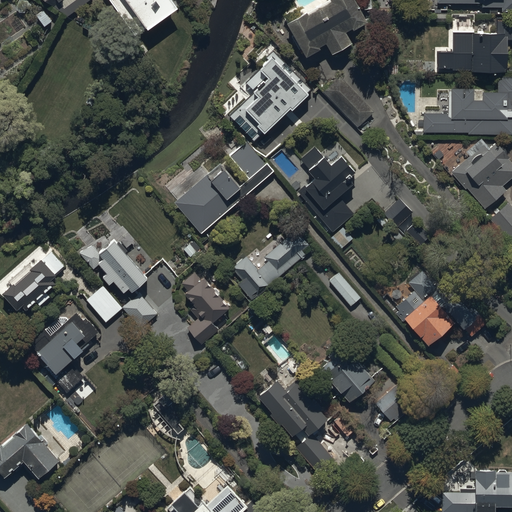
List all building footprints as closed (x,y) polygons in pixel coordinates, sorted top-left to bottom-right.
[(90,0),(44,0),(68,17),(90,0)] [(109,0),(133,32),(145,23),(147,27),(176,5),(172,0),(109,0)] [(368,18),(357,0),(326,0),(308,11),(306,8),(287,18),(307,53),(321,45),(320,44),(326,40),(331,49),(351,38),(346,29),(352,25),(353,27),(368,18)] [(511,0),(436,0),(481,1),(481,5),(501,5),(501,9),(511,9),(511,0)] [(495,28),(451,29),(451,35),(449,35),(450,48),(435,48),(436,69),(505,68),(504,37),(511,37),(511,17),(495,18),(495,28)] [(309,87),(271,48),(264,55),(266,57),(243,79),(253,89),(228,113),(253,139),(288,105),(290,107),(307,92),(305,90),(309,87)] [(511,73),(496,73),(496,90),(473,90),(473,86),(451,86),(451,111),(423,111),(423,130),(467,130),(467,132),(511,132),(511,112),(511,73)] [(373,110),(340,76),(324,91),(357,125),(373,110)] [(488,146),(480,136),(464,150),(469,155),(453,169),(484,206),(505,188),(502,184),(511,175),(511,163),(506,157),(508,155),(495,140),(488,146)] [(201,231),(275,169),(267,160),(265,161),(245,139),(229,153),(248,176),(240,183),(220,160),(174,199),(201,231)] [(347,177),(355,170),(340,154),(330,163),(313,144),(297,159),(313,177),(298,190),(332,229),(352,212),(337,195),(352,182),(347,177)] [(411,210),(397,196),(382,211),(396,225),(411,210)] [(511,232),(511,206),(507,201),(488,217),(506,237),(511,232)] [(118,234),(134,252),(144,244),(147,247),(155,240),(159,245),(157,248),(178,271),(199,252),(171,221),(163,228),(145,209),(118,234)] [(388,219),(383,213),(377,219),(382,225),(388,219)] [(414,219),(405,228),(419,243),(429,233),(414,219)] [(329,237),(339,249),(352,237),(342,226),(329,237)] [(251,298),(304,252),(301,249),(309,243),(296,227),(264,255),(268,260),(257,269),(245,255),(232,266),(243,279),(238,283),(251,298)] [(93,246),(79,253),(93,269),(99,264),(108,274),(103,278),(109,285),(113,282),(124,294),(129,290),(132,293),(149,279),(115,240),(99,253),(93,246)] [(29,264),(31,266),(15,281),(13,279),(1,290),(17,306),(22,302),(26,307),(35,298),(40,303),(49,294),(45,290),(55,281),(50,275),(61,265),(53,256),(47,262),(40,254),(29,264)] [(399,308),(396,312),(403,320),(407,317),(428,342),(454,319),(443,307),(446,305),(471,334),(486,321),(457,288),(447,297),(422,268),(408,281),(415,288),(396,305),(399,308)] [(229,305),(204,274),(201,277),(195,270),(182,282),(187,288),(185,291),(195,303),(190,307),(198,316),(187,325),(201,342),(219,327),(212,319),(229,305)] [(339,271),(329,279),(350,304),(360,296),(339,271)] [(100,282),(83,297),(104,321),(121,306),(100,282)] [(139,293),(123,307),(141,327),(157,314),(139,293)] [(43,364),(67,390),(83,375),(67,358),(79,347),(81,349),(90,342),(87,339),(98,329),(86,316),(84,318),(76,310),(67,318),(66,316),(59,316),(45,328),(44,326),(29,340),(48,360),(43,364)] [(325,371),(349,399),(374,377),(369,371),(370,370),(351,348),(325,371)] [(380,397),(375,401),(390,419),(415,397),(395,373),(375,391),(380,397)] [(285,387),(276,376),(258,392),(273,408),(270,411),(280,422),(282,421),(292,431),(301,423),(308,430),(324,416),(327,420),(341,407),(332,396),(323,404),(298,375),(285,387)] [(59,455),(27,419),(0,442),(0,465),(6,472),(21,459),(35,476),(59,455)] [(311,431),(295,445),(320,473),(335,460),(311,431)] [(441,488),(441,510),(511,509),(511,468),(474,468),(474,488),(441,488)] [(182,511),(262,511),(252,501),(248,505),(228,482),(206,501),(203,498),(198,502),(184,487),(171,499),(182,511)] [(29,511),(20,501),(10,510),(11,511),(29,511)]
